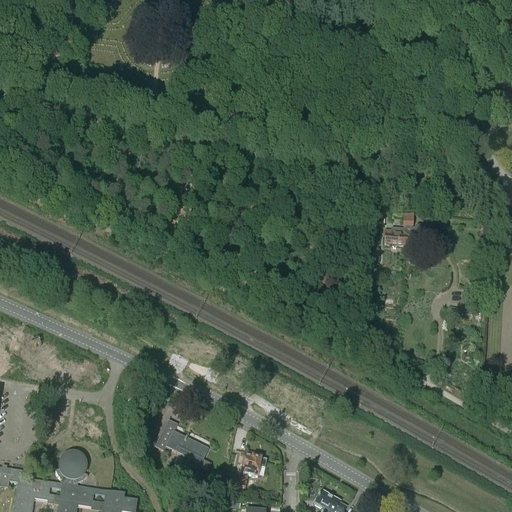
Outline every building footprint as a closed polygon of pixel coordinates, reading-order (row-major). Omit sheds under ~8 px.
[(489,226),(482,226),(480,249),(488,249),(489,226)] [(430,229),(415,228),(415,229),(414,229),(414,230),(405,230),(404,248),(403,250),(418,251),(418,244),(432,241),(430,229)] [(404,248),(405,230),(403,230),(403,231),(391,230),(391,233),(385,232),(384,246),(391,247),(392,248),(395,248),(397,247),(404,248)] [(327,257),(349,270),(356,258),(337,248),(342,239),(334,235),(330,243),(333,244),(332,246),(333,246),(327,257)] [(482,295),(462,294),(461,309),(481,310),(482,295)] [(208,451),(173,433),(177,426),(168,422),(155,448),(164,453),(166,449),(201,466),(208,451)] [(227,493),(231,494),(232,490),(244,492),(247,476),(257,478),(259,469),(264,470),(266,463),(260,462),(261,460),(252,458),(253,454),(245,452),(240,473),(237,473),(236,478),(231,477),(227,493)] [(321,492),(314,503),(327,511),(328,511),(344,511),(346,509),(339,504),(340,503),(321,492)]
